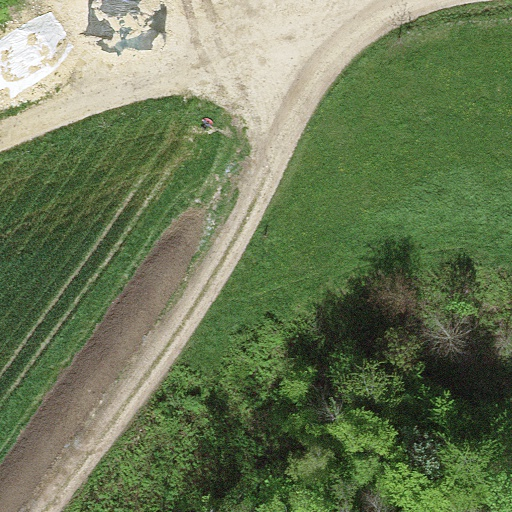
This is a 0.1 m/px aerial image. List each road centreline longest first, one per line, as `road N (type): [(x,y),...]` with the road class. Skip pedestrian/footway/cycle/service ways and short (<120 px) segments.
road 1 (track): [(60,511),(217,274),(359,22)]
road 2 (track): [(0,146),(359,22)]
